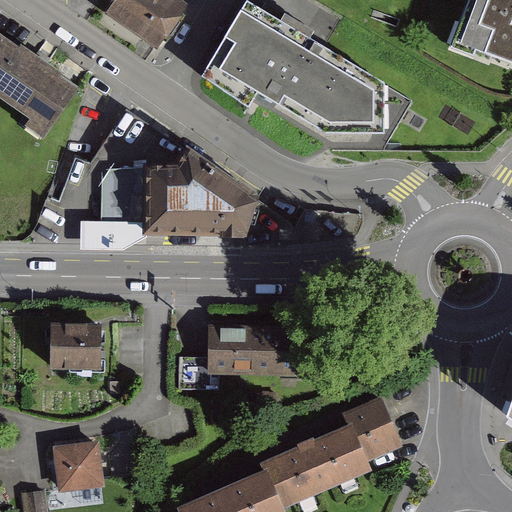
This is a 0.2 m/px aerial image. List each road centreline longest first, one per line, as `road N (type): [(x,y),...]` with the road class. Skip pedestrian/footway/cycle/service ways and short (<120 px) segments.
road 1 (residential): [(28,0),(277,171),(312,183),(393,181),(437,224)]
road 2 (primary): [(0,276),(407,272)]
road 3 (residential): [(466,325),(464,476)]
